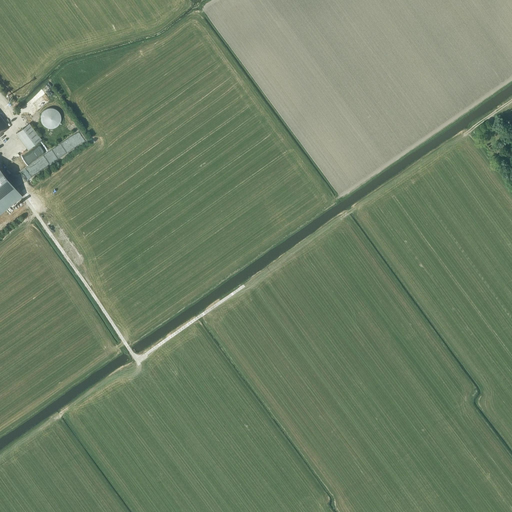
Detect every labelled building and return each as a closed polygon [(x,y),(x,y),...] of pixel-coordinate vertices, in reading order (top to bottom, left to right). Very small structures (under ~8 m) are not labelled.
[(53,106),(52,106),(51,106),(50,106),(49,106),(48,106),(48,107),(47,107),(46,107),(45,108),(44,109),(43,110),(42,111),(42,112),(41,112),(41,113),(41,114),(41,115),(40,116),(40,117),(40,118),(41,119),(41,120),(41,121),(42,122),(42,123),(43,124),(44,124),(44,125),(45,126),(46,126),(47,127),(48,127),(49,127),(50,128),(51,128),(52,128),(52,127),(53,127),(54,127),(55,127),(56,126),(57,126),(58,125),(59,124),(60,123),(60,122),(61,122),(61,121),(61,120),(62,119),(62,118),(62,117),(62,116),(62,115),(61,114),(61,113),(61,112),(60,111),(59,110),(59,109),(58,109),(58,108),(57,108),(56,107),(55,107),(54,106),(53,106)] [(0,134),(10,126),(0,113),(0,134)] [(42,139),(40,136),(30,123),(16,133),(28,149),(42,139)] [(25,153),(31,162),(47,152),(41,143),(25,153)] [(0,213),(22,196),(0,167),(0,165),(1,164),(0,162),(0,213)]
